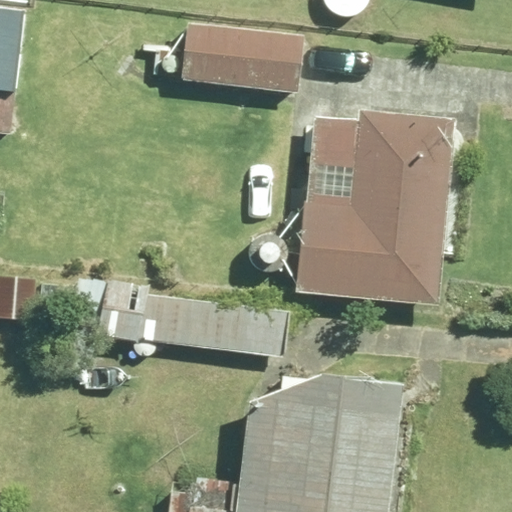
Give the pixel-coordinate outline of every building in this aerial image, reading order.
[(364,0),(320,0),(318,11),(361,19),(364,0)] [(23,9),(0,5),(0,133),(7,135),(23,9)] [(300,37),(185,27),(180,84),(295,94),(300,37)] [(359,127),(313,122),(303,199),(293,293),(435,308),(455,128),(360,117),(359,127)] [(283,313),(21,273),(14,321),(33,324),(27,367),(92,377),(98,333),(276,360),(283,313)] [(385,511),(398,374),(350,362),(242,406),(232,511),(385,511)]
